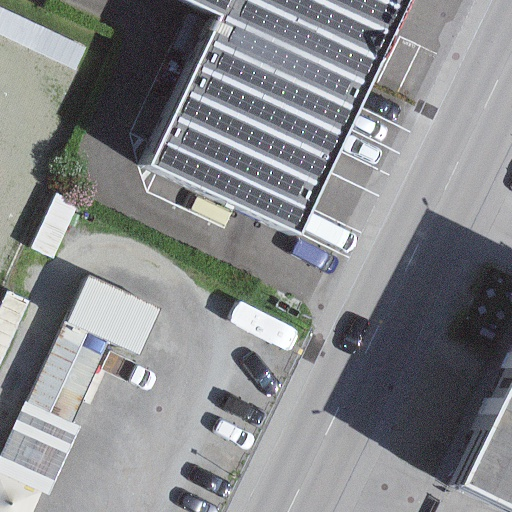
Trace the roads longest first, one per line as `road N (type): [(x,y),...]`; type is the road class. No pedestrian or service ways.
road 1 (primary): [(287,511),(511,49)]
road 2 (unknown): [(159,511),(213,385),(222,342),(215,322),(155,287),(99,269)]
